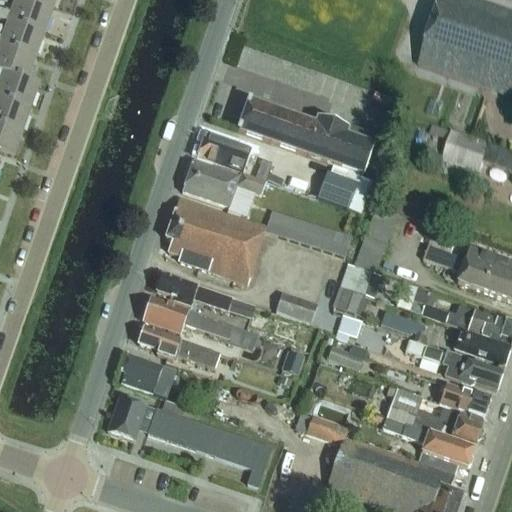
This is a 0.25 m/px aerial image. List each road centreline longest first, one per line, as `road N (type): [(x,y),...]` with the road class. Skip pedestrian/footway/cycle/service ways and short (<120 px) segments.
road 1 (residential): [(65,479),(228,0)]
road 2 (residential): [(0,357),(124,0)]
